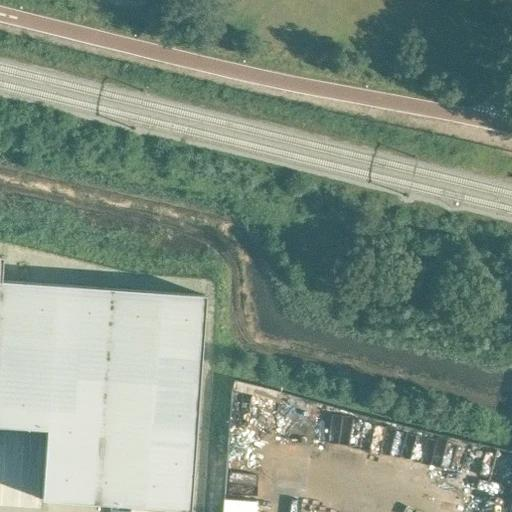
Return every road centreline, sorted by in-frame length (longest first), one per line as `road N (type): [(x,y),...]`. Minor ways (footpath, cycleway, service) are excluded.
road 1 (unclassified): [(507,127),(0,13)]
road 2 (unclassified): [(503,0),(507,127)]
